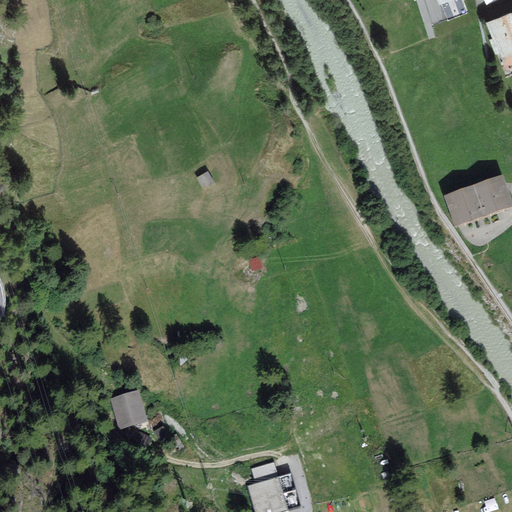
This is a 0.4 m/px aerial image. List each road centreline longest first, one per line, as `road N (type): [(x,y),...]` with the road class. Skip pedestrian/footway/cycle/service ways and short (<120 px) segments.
road 1 (track): [(259,0),(294,107),(325,162),(417,297),(492,380),(511,415)]
road 2 (track): [(137,435),(170,461),(202,466),(263,454),(296,458)]
